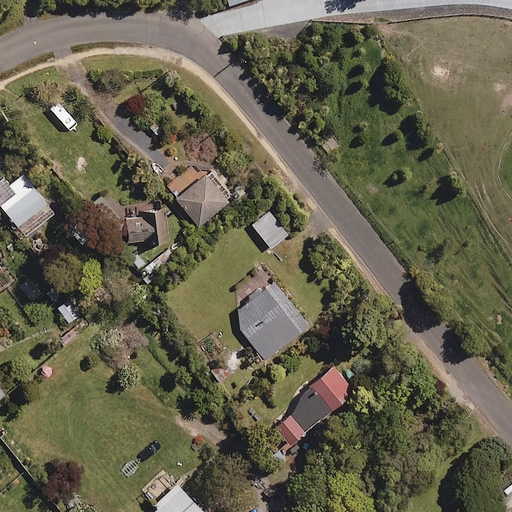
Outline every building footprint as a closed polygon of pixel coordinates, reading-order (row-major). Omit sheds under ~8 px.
[(230,198),(211,176),(207,171),(199,162),(169,187),(200,224),(230,198)] [(56,210),(23,171),(9,184),(3,176),(0,178),(0,203),(26,235),(56,210)] [(167,206),(116,209),(117,234),(128,233),(128,242),(168,240),(167,206)] [(288,234),(269,208),(251,221),(270,247),(288,234)] [(272,277),(238,304),(239,326),(264,358),(308,323),(272,277)] [(79,313),(69,298),(58,306),(68,321),(79,313)] [(354,389),(333,363),(310,383),(313,388),(273,422),(290,443),(354,389)] [(140,490),(157,505),(150,511),(201,511),(205,508),(178,483),(162,467),(140,490)]
